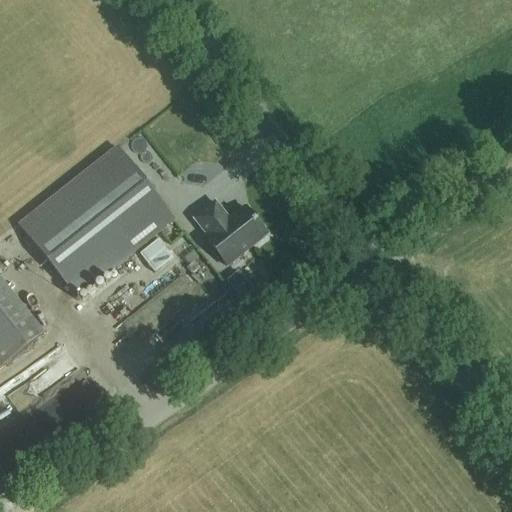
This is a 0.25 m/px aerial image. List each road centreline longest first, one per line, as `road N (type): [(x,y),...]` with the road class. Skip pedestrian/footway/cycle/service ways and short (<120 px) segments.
road 1 (track): [(25,511),(511,172)]
road 2 (unclassified): [(511,422),(175,0)]
